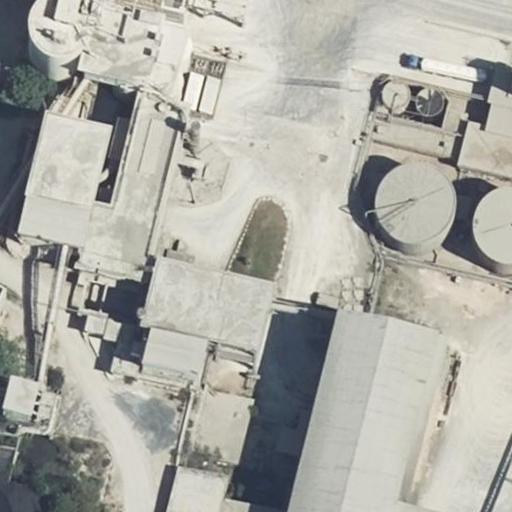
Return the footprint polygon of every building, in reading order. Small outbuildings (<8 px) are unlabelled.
[(50,7),(49,0),(0,0),(0,52),(5,53),(20,49),(32,41),(42,30),(47,20),(50,7)] [(229,0),(88,0),(80,30),(76,44),(47,148),(78,157),(30,331),(71,344),(64,379),(114,393),(110,427),(161,441),(151,488),(249,511),(287,511),(303,435),(321,438),(302,511),(399,511),(412,462),(433,468),(423,511),(511,511),(511,375),(509,375),(498,422),(405,397),(145,326),(207,106),(259,122),(264,107),(371,138),(345,266),(355,290),(511,330),(511,124),(275,61),(286,17),(229,0)] [(511,0),(438,0),(476,10),(459,69),(511,82),(511,0)] [(417,349),(405,397),(498,422),(509,375),(417,349)] [(4,416),(45,427),(53,398),(12,388),(4,416)] [(399,511),(423,511),(433,468),(412,462),(399,511)]
